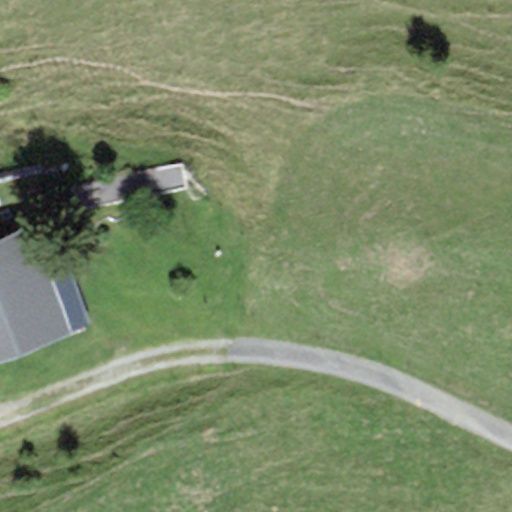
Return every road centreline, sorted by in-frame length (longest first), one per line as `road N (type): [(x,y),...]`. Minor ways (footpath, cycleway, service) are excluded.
road 1 (unclassified): [(511,435),(339,362),(231,352)]
road 2 (track): [(0,419),(192,352),(231,352)]
